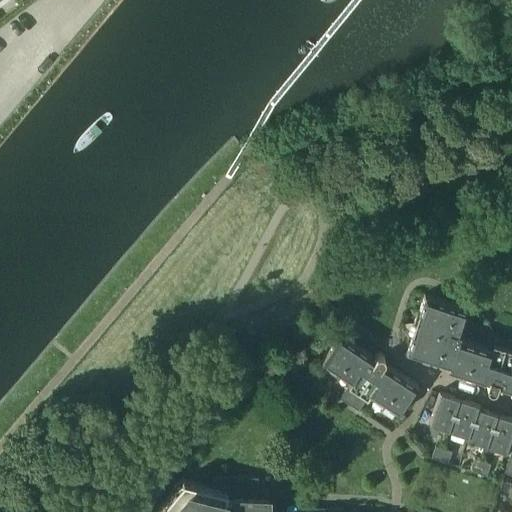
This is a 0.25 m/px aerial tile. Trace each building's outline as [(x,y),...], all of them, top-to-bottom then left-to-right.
[(425,293),(406,350),(448,364),(447,367),(448,368),(459,336),(468,307),(425,293)] [(349,403),(383,354),(382,353),(380,352),(379,352),(377,353),(375,356),(339,332),(321,360),(351,380),(340,397),(349,403)] [(490,387),(507,338),(490,332),(486,345),(459,336),(448,368),(465,373),(464,377),(472,380),(474,376),(487,381),(486,383),(488,387),(490,387)] [(511,339),(507,338),(490,387),(492,388),(495,386),(496,384),(511,389),(510,392),(511,393),(511,339)] [(383,354),(349,403),(359,410),(370,393),(400,412),(418,384),(383,361),(385,358),(384,356),(383,354)] [(449,430),(460,398),(439,391),(429,423),(449,430)] [(469,438),(479,407),(480,405),(460,398),(449,430),(468,436),(467,438),(469,438)] [(489,444),(499,413),(479,407),(469,438),(489,444)] [(511,438),(511,417),(499,413),(489,444),(508,451),(509,449),(511,449),(507,461),(511,462),(511,440),(511,438)] [(436,445),(432,458),(440,460),(444,448),(436,445)] [(444,448),(440,460),(448,463),(452,451),(444,448)] [(475,458),(471,470),(479,473),(483,461),(475,458)] [(483,461),(479,473),(488,475),(492,463),(483,461)] [(266,511),(267,488),(256,488),(256,476),(224,475),(210,475),(209,487),(183,479),(155,511),(266,511)] [(503,480),(500,488),(508,491),(511,483),(503,480)]
